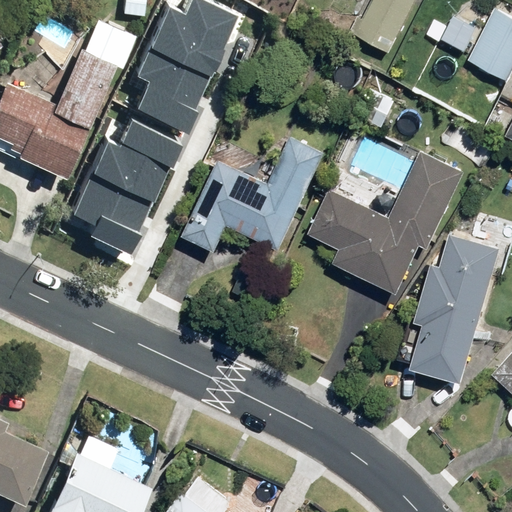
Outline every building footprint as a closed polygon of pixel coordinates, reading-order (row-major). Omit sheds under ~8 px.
[(141,0),(120,0),(120,15),(141,16),(141,0)] [(415,0),(372,0),(355,34),(388,52),(415,0)] [(511,69),(511,18),(495,9),(468,60),(506,80),(511,69)] [(48,105),(2,82),(0,85),(0,142),(4,145),(2,147),(11,152),(8,157),(58,181),(113,66),(117,68),(132,38),(95,20),(80,51),(75,48),(48,105)] [(359,82),(345,113),(381,129),(395,98),(359,82)] [(131,207),(137,196),(166,209),(191,158),(112,121),(82,183),(131,207)] [(318,153),(289,140),(269,185),(213,160),(179,237),(211,252),(223,225),(276,248),(318,153)] [(427,247),(463,171),(418,149),(387,216),(328,188),(307,232),(334,249),(330,261),(394,291),(417,243),(427,247)] [(511,234),(511,222),(458,208),(439,264),(430,261),(410,322),(405,321),(393,358),(410,364),(407,370),(460,383),(494,267),(503,270),(511,234)] [(511,347),(487,374),(511,396),(511,347)] [(0,429),(0,498),(17,507),(44,452),(0,429)] [(132,511),(145,487),(106,468),(72,451),(42,511),(43,511),(42,511),(132,511)] [(211,511),(184,491),(168,511),(211,511)]
